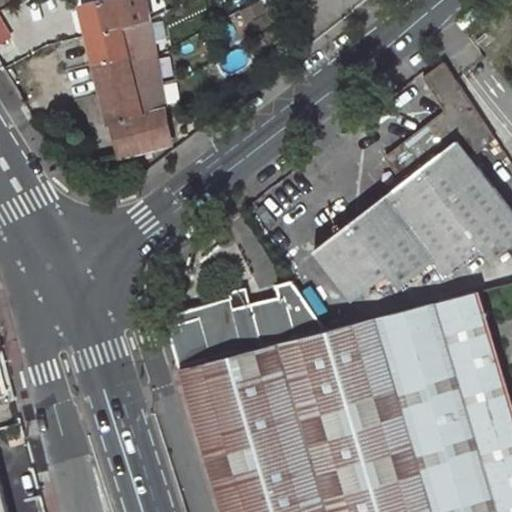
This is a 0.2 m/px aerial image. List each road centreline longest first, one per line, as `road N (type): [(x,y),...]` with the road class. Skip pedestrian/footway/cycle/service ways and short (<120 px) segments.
road 1 (tertiary): [(74,282),(442,0)]
road 2 (tertiary): [(147,511),(74,282)]
road 3 (tertiary): [(74,282),(0,162)]
